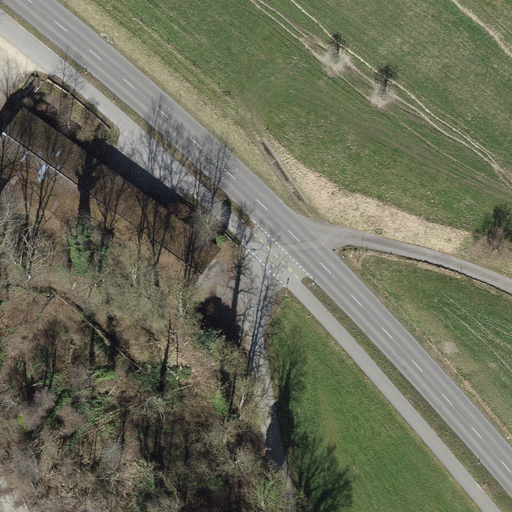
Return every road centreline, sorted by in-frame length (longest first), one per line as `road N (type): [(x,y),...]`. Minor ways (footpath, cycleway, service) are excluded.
road 1 (secondary): [(30,0),(296,236),(511,470)]
road 2 (track): [(493,511),(272,259)]
road 3 (track): [(272,259),(259,298),(256,352),(288,511)]
road 4 (track): [(296,236),(333,234),(412,250),(511,286)]
